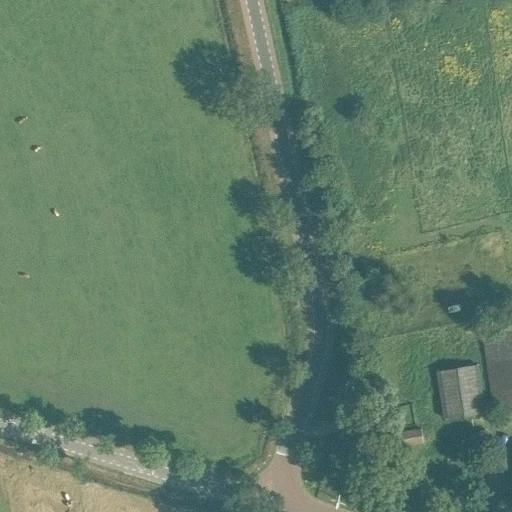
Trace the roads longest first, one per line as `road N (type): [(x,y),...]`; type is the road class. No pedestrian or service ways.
road 1 (tertiary): [(276,502),(321,314),(251,0)]
road 2 (tertiary): [(276,502),(0,423)]
